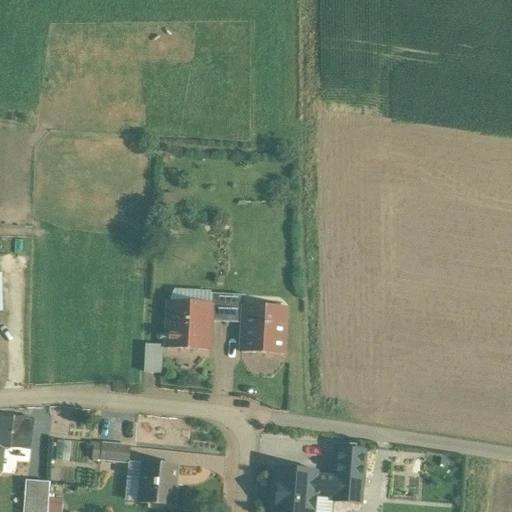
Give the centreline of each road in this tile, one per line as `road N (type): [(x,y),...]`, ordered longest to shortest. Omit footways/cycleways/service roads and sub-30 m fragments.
road 1 (residential): [(0,394),(65,391),(237,416),(235,511)]
road 2 (track): [(511,456),(237,416)]
road 3 (unknown): [(65,391),(33,129)]
